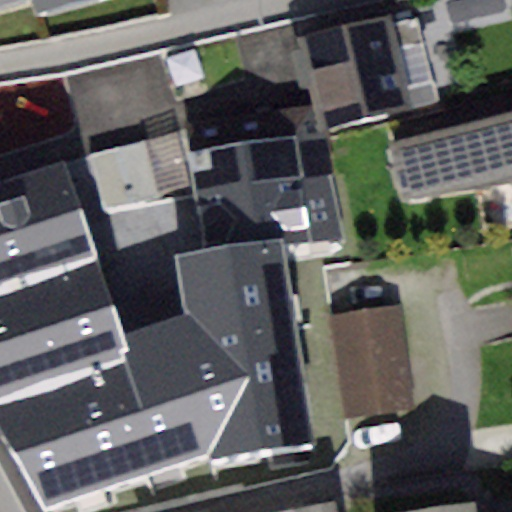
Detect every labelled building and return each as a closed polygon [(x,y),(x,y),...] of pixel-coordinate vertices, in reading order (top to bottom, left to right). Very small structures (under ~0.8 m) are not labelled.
[(0,0),(0,5),(20,0),(33,0),(36,11),(77,0),(0,0)] [(391,14),(296,36),(311,106),(317,132),(438,105),(418,19),(393,24),(391,14)] [(265,139),(193,148),(205,257),(332,239),(317,132),(311,106),(262,112),(265,139)] [(511,112),(391,144),(403,200),(511,182),(511,112)] [(144,143),(95,156),(109,211),(158,199),(144,143)] [(86,160),(0,185),(0,242),(8,268),(15,290),(124,271),(86,160)] [(124,271),(15,290),(51,403),(177,373),(155,266),(124,271)] [(8,268),(0,271),(0,415),(51,403),(15,290),(8,268)] [(406,312),(337,319),(348,422),(417,415),(406,312)] [(341,511),(340,501),(278,511),(341,511)]
